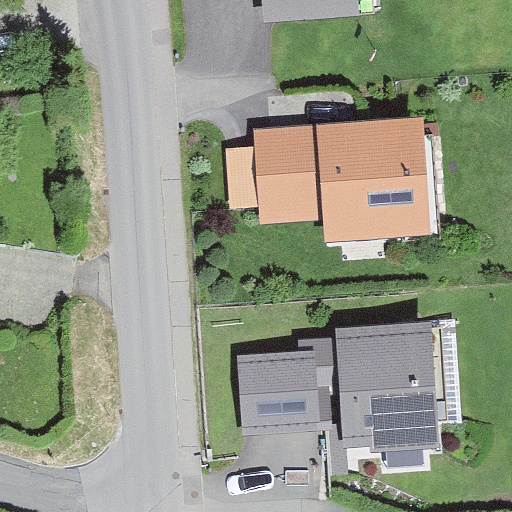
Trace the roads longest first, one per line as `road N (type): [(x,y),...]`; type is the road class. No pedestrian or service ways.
road 1 (tertiary): [(164,509),(134,0)]
road 2 (residential): [(164,509),(0,478)]
